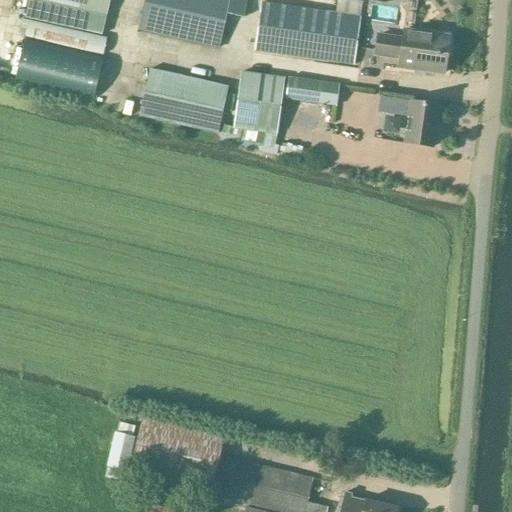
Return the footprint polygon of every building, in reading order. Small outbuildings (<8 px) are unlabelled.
[(102,35),(109,0),(28,0),(25,17),(102,35)] [(144,0),(138,30),(218,48),(226,14),(243,18),(247,0),(144,0)] [(261,3),(254,51),(352,65),(353,65),(360,17),(362,5),(338,1),(336,14),(261,3)] [(103,54),(106,39),(29,21),(25,36),(103,54)] [(378,35),(375,55),(400,59),(399,68),(443,74),(448,37),(405,30),(403,39),(378,35)] [(24,38),(14,82),(93,100),(103,56),(24,38)] [(217,133),(228,87),(149,69),(139,116),(217,133)] [(276,134),(284,79),(240,73),(233,128),(276,134)] [(336,106),(339,86),(288,78),(285,99),(336,106)] [(380,98),(378,113),(409,117),(411,102),(380,98)] [(432,148),(438,106),(411,102),(409,117),(405,144),(432,148)] [(142,420),(129,472),(211,492),(210,495),(278,511),(326,511),(328,508),(327,508),(307,503),(313,479),(219,456),(224,439),(142,420)] [(114,432),(102,479),(123,485),(135,438),(114,432)] [(344,496),(339,511),(395,511),(396,508),(365,500),(365,501),(344,496)]
